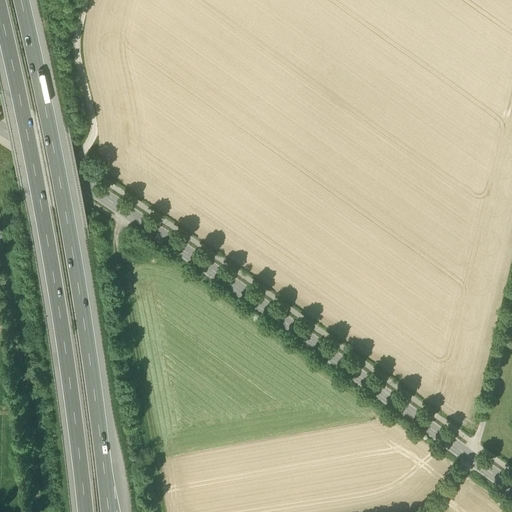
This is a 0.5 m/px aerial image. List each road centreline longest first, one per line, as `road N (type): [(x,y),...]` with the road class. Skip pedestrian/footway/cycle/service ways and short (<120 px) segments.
road 1 (residential): [(511,489),(198,260),(0,128)]
road 2 (motorway): [(108,511),(67,217),(21,0)]
road 3 (motorway): [(0,7),(41,205),(85,511)]
road 4 (track): [(165,511),(116,234),(124,211)]
road 5 (track): [(0,236),(36,511)]
road 6 (track): [(86,0),(76,45),(95,133),(71,174)]
road 7 (track): [(469,459),(511,306)]
